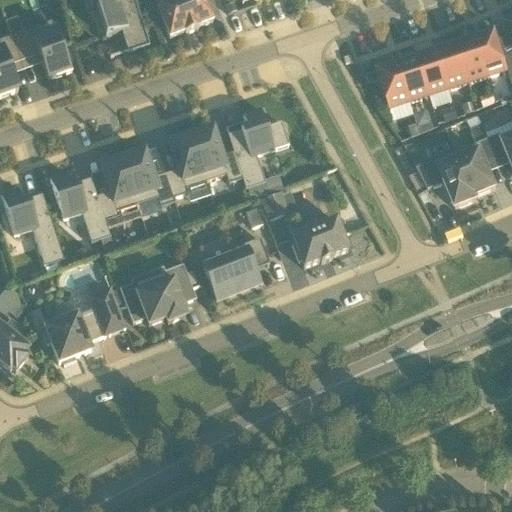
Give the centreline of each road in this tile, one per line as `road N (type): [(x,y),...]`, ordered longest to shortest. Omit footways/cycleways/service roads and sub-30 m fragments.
road 1 (secondary): [(86,511),(213,443),(511,308)]
road 2 (residential): [(14,419),(419,260)]
road 3 (residential): [(300,42),(0,140)]
road 4 (residential): [(419,260),(300,42)]
road 5 (residential): [(511,490),(449,486),(376,511)]
road 6 (residential): [(423,0),(300,42)]
